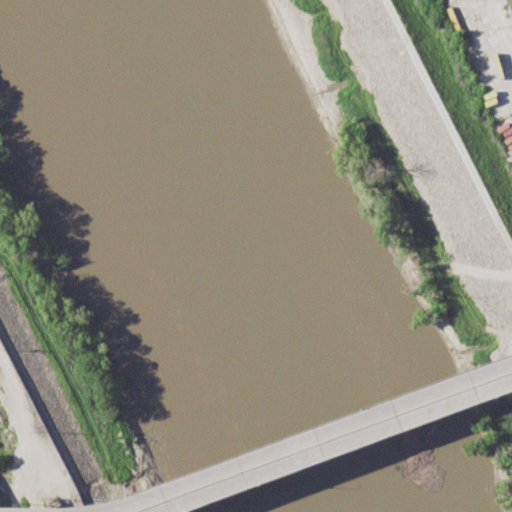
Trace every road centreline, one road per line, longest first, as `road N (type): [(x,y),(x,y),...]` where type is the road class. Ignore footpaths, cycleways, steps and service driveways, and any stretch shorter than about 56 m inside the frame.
road 1 (secondary): [(511,367),(126,511)]
road 2 (residential): [(503,380),(144,511)]
road 3 (secondary): [(179,511),(511,387)]
